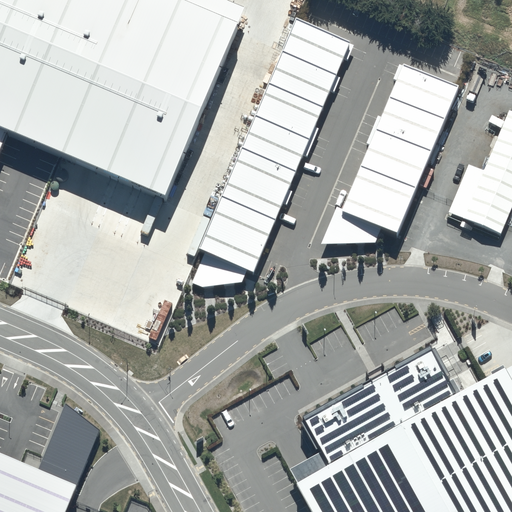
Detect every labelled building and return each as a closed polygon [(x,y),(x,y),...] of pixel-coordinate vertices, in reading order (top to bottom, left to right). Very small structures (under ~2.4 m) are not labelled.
[(0,0),(0,122),(129,177),(203,3),(196,0),(0,0)] [(191,283),(202,288),(241,284),(246,273),(255,277),(358,45),(298,19),(197,248),(205,252),(191,283)] [(336,204),(320,243),(375,245),(382,228),(397,234),(457,90),(401,67),(343,207),(336,204)] [(511,180),(511,121),(494,113),(450,216),(490,233),(511,180)] [(511,511),(511,398),(502,380),(448,409),(422,361),(379,383),(296,428),(323,476),(285,497),(292,511),(511,511)] [(0,511),(68,511),(81,480),(0,447),(0,511)]
